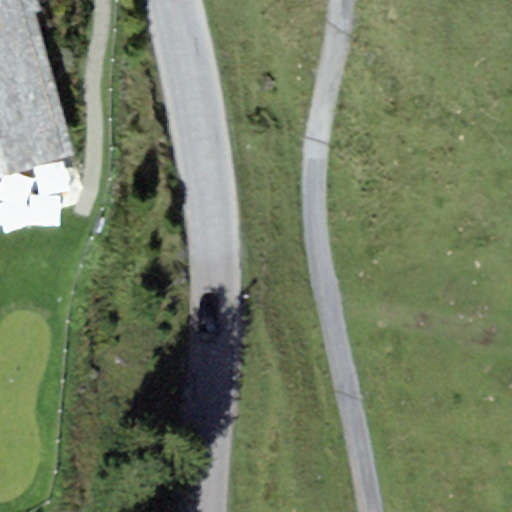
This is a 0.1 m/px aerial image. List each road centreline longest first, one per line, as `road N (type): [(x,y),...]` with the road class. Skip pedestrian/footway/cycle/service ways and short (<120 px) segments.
road 1 (track): [(336,0),(312,147),(359,511)]
road 2 (residential): [(203,511),(212,207),(191,68),(171,0)]
